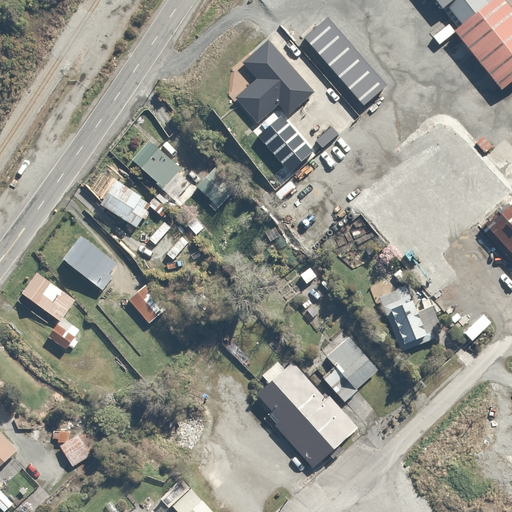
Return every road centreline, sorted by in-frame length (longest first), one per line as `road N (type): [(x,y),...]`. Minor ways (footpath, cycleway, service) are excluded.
road 1 (primary): [(182,0),(0,261)]
road 2 (residential): [(324,511),(504,351)]
